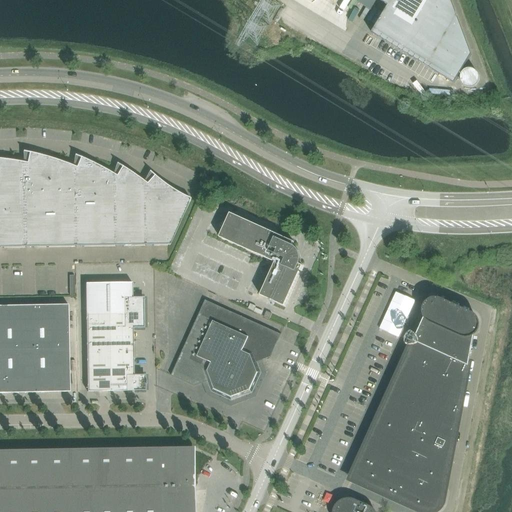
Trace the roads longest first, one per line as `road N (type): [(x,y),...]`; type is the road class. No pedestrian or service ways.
road 1 (secondary): [(395,193),(310,172),(169,102),(118,86),(0,77)]
road 2 (secondary): [(0,101),(88,105),(161,125),(299,198),(382,221)]
road 3 (unclassified): [(270,465),(176,420),(0,420)]
road 4 (unclassified): [(270,465),(382,221)]
road 5 (secondary): [(382,221),(436,230),(511,228)]
